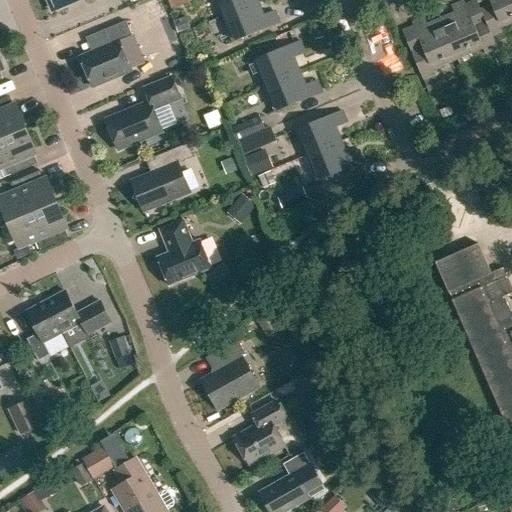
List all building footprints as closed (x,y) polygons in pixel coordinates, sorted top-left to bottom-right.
[(47,0),(50,7),(56,9),(66,5),(64,0),(47,0)] [(164,13),(159,0),(154,0),(145,4),(151,18),(164,13)] [(215,0),(222,16),(257,2),(256,0),(215,0)] [(511,0),(489,0),(491,5),(480,9),(485,20),(492,37),(497,49),(497,50),(509,45),(502,27),(511,22),(511,0)] [(454,13),(440,19),(457,59),(482,48),(484,54),(496,49),(492,37),(485,20),(474,25),(463,1),(451,6),(454,13)] [(222,16),(233,42),(279,23),(274,11),(263,16),(257,2),(222,16)] [(418,39),(407,43),(423,80),(435,75),(433,69),(457,59),(440,19),(427,24),(424,17),(412,22),(418,39)] [(189,28),(185,18),(176,21),(179,31),(189,28)] [(80,57),(92,87),(131,70),(119,41),(132,36),(126,21),(103,30),(110,45),(80,57)] [(253,60),(264,86),(299,71),(293,57),(304,53),(299,41),(253,60)] [(264,86),(275,112),(321,93),(316,81),(305,85),(299,71),(264,86)] [(106,120),(118,149),(162,131),(153,109),(180,98),(172,77),(144,89),(150,102),(106,120)] [(0,139),(23,130),(9,96),(0,100),(0,139)] [(440,110),(443,118),(455,113),(452,105),(440,110)] [(295,130),(306,156),(341,141),(335,127),(346,122),(341,110),(295,130)] [(259,118),(233,128),(237,139),(263,129),(259,118)] [(244,154),(276,142),(271,129),(239,141),(244,154)] [(0,165),(3,164),(8,176),(37,163),(23,130),(0,139),(0,165)] [(306,156),(317,182),(363,162),(358,150),(347,155),(341,141),(306,156)] [(135,192),(133,198),(139,201),(143,211),(190,192),(178,163),(193,157),(187,143),(157,156),(162,169),(131,182),(135,192)] [(11,222),(54,204),(40,170),(11,183),(15,194),(6,198),(7,199),(2,201),(11,222)] [(258,176),(263,187),(276,182),(271,170),(258,176)] [(302,184),(277,195),(283,209),(308,197),(302,184)] [(34,238),(39,250),(68,237),(54,204),(11,222),(19,243),(24,241),(25,242),(34,238)] [(160,229),(169,252),(157,257),(169,285),(211,268),(200,240),(193,243),(183,220),(160,229)] [(435,262),(511,438),(511,315),(503,296),(511,292),(511,288),(503,267),(491,272),(478,243),(435,262)] [(319,287),(324,299),(334,295),(329,283),(319,287)] [(65,291),(46,301),(62,333),(81,323),(88,335),(99,329),(111,322),(100,301),(87,308),(77,313),(65,291)] [(27,339),(39,360),(49,355),(43,343),(62,333),(46,301),(26,311),(38,334),(27,339)] [(257,318),(268,337),(283,328),(272,309),(257,318)] [(215,372),(215,373),(202,381),(218,408),(258,386),(241,355),(245,353),(238,340),(211,355),(217,365),(216,366),(215,372)] [(46,396),(47,411),(59,411),(59,395),(46,396)] [(235,438),(249,465),(284,445),(273,425),(286,417),(277,401),(253,414),(259,425),(235,438)] [(8,411),(20,437),(40,428),(28,402),(8,411)] [(102,449),(84,460),(94,477),(113,466),(102,449)] [(289,475),(259,492),(270,511),(284,511),(311,497),(325,489),(319,480),(304,452),(283,464),(289,475)] [(114,490),(127,511),(166,511),(165,510),(173,506),(174,502),(168,492),(164,490),(156,495),(135,459),(116,470),(124,483),(114,490)] [(81,465),(72,470),(80,483),(81,485),(90,480),(81,465)] [(36,492),(21,500),(28,511),(40,511),(46,509),(42,502),(36,492)] [(319,511),(342,511),(348,507),(338,496),(319,511)]
